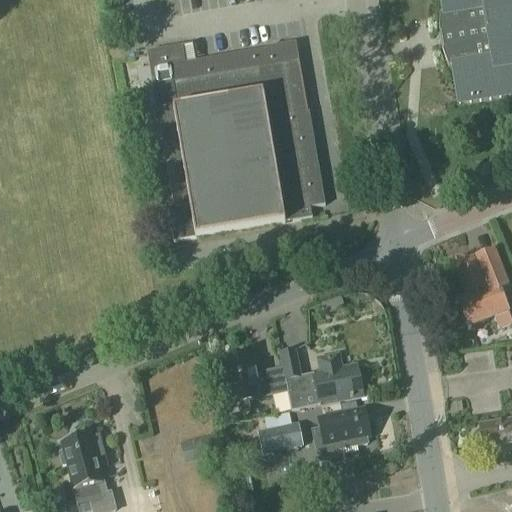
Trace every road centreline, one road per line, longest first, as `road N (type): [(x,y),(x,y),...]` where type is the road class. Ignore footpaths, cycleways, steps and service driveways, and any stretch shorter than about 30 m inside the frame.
road 1 (unclassified): [(0,411),(396,245)]
road 2 (unclassified): [(437,511),(396,245)]
road 3 (unclassified): [(396,245),(356,0)]
road 4 (unclassified): [(396,245),(511,196)]
